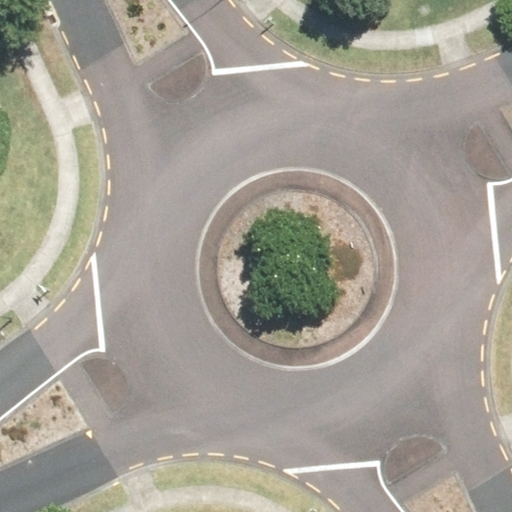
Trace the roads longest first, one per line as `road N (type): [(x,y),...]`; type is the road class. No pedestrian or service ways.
road 1 (residential): [(249,386),(168,405),(0,480)]
road 2 (residential): [(165,232),(92,0)]
road 3 (residential): [(423,306),(504,511)]
road 4 (residential): [(165,232),(177,198),(227,145),(261,131),(334,132)]
road 5 (residential): [(0,377),(163,245)]
road 6 (residential): [(423,306),(394,353),(348,384),(265,391)]
road 7 (residential): [(205,0),(334,132)]
road 8 (residential): [(346,136),(378,154),(422,212),(429,284)]
road 9 (residential): [(249,386),(211,364),(182,330),(165,289),(163,245)]
road 10 (residential): [(346,136),(433,113),(511,78)]
road 11 (residential): [(386,511),(265,391)]
